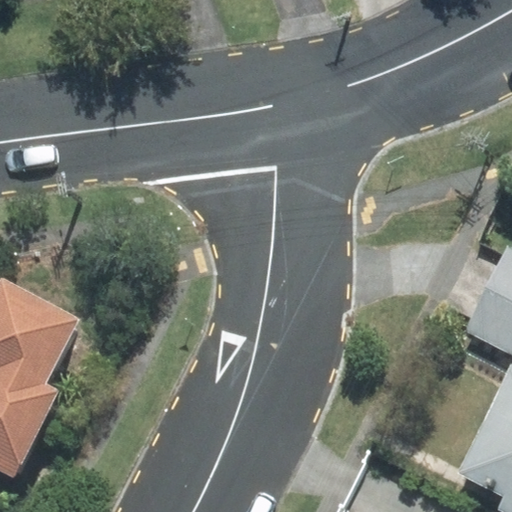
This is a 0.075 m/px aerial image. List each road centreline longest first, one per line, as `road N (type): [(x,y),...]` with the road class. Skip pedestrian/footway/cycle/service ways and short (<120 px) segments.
road 1 (residential): [(277,104),(273,246),(258,334),(222,451),(192,511)]
road 2 (residential): [(0,146),(277,104)]
road 3 (residential): [(277,104),(414,61),(511,12)]
